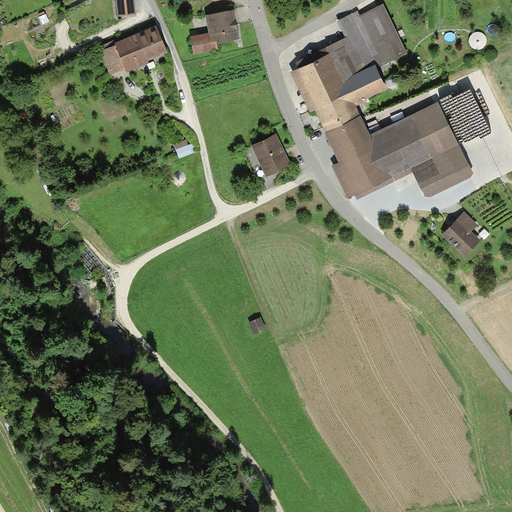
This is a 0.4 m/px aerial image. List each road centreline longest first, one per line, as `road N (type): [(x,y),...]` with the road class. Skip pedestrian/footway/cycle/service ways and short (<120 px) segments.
road 1 (unclassified): [(264,49),(328,189),(438,290),(511,384)]
road 2 (track): [(280,511),(256,466),(125,313),(129,279),(146,257),(226,216)]
road 3 (track): [(226,216),(161,23)]
